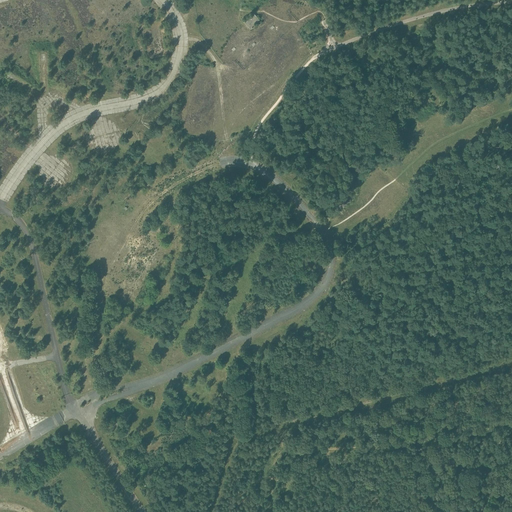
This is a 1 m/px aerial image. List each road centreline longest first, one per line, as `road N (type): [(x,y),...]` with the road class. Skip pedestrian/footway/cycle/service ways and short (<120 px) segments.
road 1 (track): [(511,359),(231,436),(209,511)]
road 2 (track): [(220,165),(171,185),(134,224),(103,285),(98,347)]
road 3 (track): [(511,417),(444,439),(280,449)]
